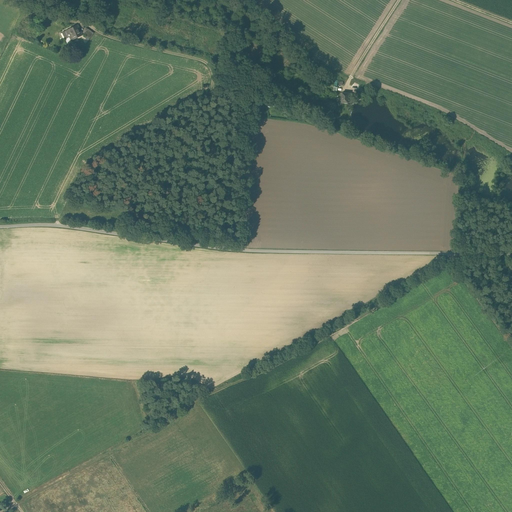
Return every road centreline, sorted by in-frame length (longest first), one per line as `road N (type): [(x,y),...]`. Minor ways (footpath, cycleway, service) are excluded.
road 1 (unclassified): [(511,254),(228,249),(57,225),(0,228)]
road 2 (track): [(16,503),(461,253)]
road 3 (track): [(228,249),(205,63),(60,21),(19,0)]
